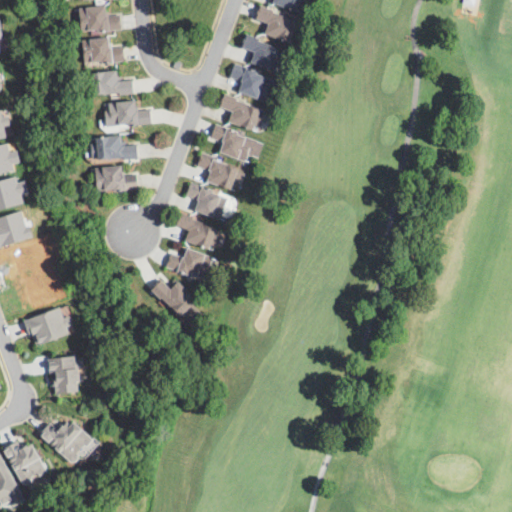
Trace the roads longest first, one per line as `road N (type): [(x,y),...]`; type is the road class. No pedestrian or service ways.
road 1 (residential): [(201,89),(157,208),(131,231)]
road 2 (residential): [(139,0),(150,61),(201,89)]
